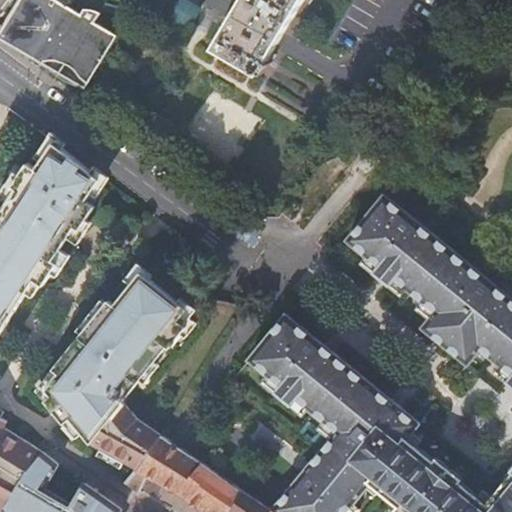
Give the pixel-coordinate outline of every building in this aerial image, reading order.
[(0,0),(0,28),(3,31),(0,35),(0,40),(42,71),(44,67),(47,67),(50,68),(52,69),(55,70),(57,71),(60,72),(62,74),(64,75),(67,78),(70,80),(72,83),(74,85),(76,87),(78,89),(78,90),(83,95),(111,46),(90,31),(97,22),(89,19),(81,17),(80,17),(77,21),(48,0),(0,0)] [(138,0),(134,7),(155,19),(166,0),(138,0)] [(303,0),(242,0),(232,18),(214,49),(259,76),(261,73),(264,75),(271,64),(267,62),(277,46),(303,0)] [(44,67),(42,71),(42,72),(51,83),(56,88),(60,91),(72,96),(79,100),(80,100),(83,95),(78,90),(78,89),(76,87),(74,85),(72,83),(70,80),(67,78),(64,75),(62,74),(60,72),(57,71),(55,70),(52,69),(50,68),(47,67),(44,67)] [(101,180),(54,142),(37,169),(28,163),(13,187),(18,190),(5,209),(0,206),(0,326),(4,329),(27,294),(35,281),(42,285),(44,287),(52,274),(59,264),(54,261),(61,250),(69,238),(76,228),(80,230),(87,220),(96,207),(93,206),(87,202),(95,189),(101,180)] [(18,190),(13,187),(0,206),(5,209),(18,190)] [(101,193),(95,189),(87,202),(93,206),(101,193)] [(511,511),(511,300),(385,195),(347,241),(368,257),(380,267),(375,273),(390,285),(394,279),(407,289),(423,303),(435,313),(430,318),(423,328),(468,365),(481,350),(484,346),(492,353),(489,357),(501,367),(511,375),(511,377),(508,382),(511,385),(511,467),(510,470),(511,471),(511,473),(492,499),(486,505),(477,497),(460,482),(462,480),(436,459),(434,462),(417,447),(407,439),(412,433),(420,424),(286,314),(249,359),(269,377),(281,386),(276,392),(291,405),(296,399),(308,409),(325,423),(337,432),(332,438),(272,510),(273,511),(274,511),(347,511),(353,505),(366,489),(372,482),(380,488),(378,492),(397,508),(401,511),(511,511)] [(92,224),(87,220),(80,230),(76,228),(69,238),(79,244),(83,238),(92,224)] [(71,256),(61,250),(54,261),(59,264),(52,274),(57,277),(71,256)] [(363,263),(375,273),(380,267),(368,257),(363,263)] [(127,484),(150,456),(149,456),(162,436),(139,421),(124,402),(119,396),(122,392),(128,396),(141,381),(155,363),(167,348),(169,350),(181,336),(187,328),(179,321),(184,314),(188,310),(141,273),(115,305),(109,301),(107,304),(82,334),(54,370),(59,375),(46,391),(51,397),(46,401),(65,424),(70,420),(82,435),(88,443),(101,450),(124,463),(135,469),(124,482),(127,484)] [(402,295),(407,289),(394,279),(390,285),(402,295)] [(33,298),(42,285),(35,281),(27,294),(33,298)] [(78,331),(82,334),(107,304),(102,300),(78,331)] [(418,308),(430,318),(435,313),(423,303),(418,308)] [(197,324),(184,314),(179,321),(187,328),(181,336),(185,339),(197,324)] [(481,350),(489,357),(492,353),(484,346),(481,350)] [(155,363),(141,381),(145,385),(160,366),(155,363)] [(496,373),(508,382),(511,377),(511,375),(501,367),(496,373)] [(37,391),(46,401),(51,397),(46,391),(59,375),(54,370),(37,391)] [(264,383),(276,392),(281,386),(269,377),(264,383)] [(119,396),(124,402),(128,396),(122,392),(119,396)] [(303,415),(308,409),(296,399),(291,405),(303,415)] [(0,507),(5,511),(32,473),(43,458),(46,454),(4,430),(8,422),(2,418),(0,417),(0,507)] [(77,439),(82,435),(70,420),(65,424),(77,439)] [(320,428),(332,438),(337,432),(325,423),(320,428)] [(421,441),(412,433),(407,439),(417,447),(421,441)] [(272,510),(177,445),(164,436),(150,456),(154,459),(147,475),(155,479),(184,498),(205,511),(272,511),(273,511),(272,510)] [(120,470),(124,463),(101,450),(97,456),(120,470)] [(43,458),(32,473),(5,511),(7,511),(121,511),(122,510),(85,483),(70,504),(44,488),(60,466),(46,454),(43,458)] [(154,459),(150,456),(127,484),(140,493),(147,475),(154,459)] [(375,496),(378,492),(380,488),(372,482),(366,489),(375,496)] [(482,491),(477,497),(486,505),(492,499),(482,491)]
